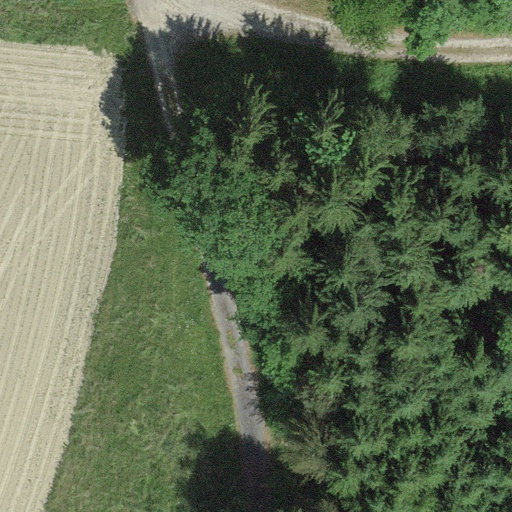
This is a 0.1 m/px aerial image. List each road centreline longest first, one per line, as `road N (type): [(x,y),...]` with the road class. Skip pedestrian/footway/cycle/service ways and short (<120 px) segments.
road 1 (track): [(147,0),(166,46),(250,395)]
road 2 (track): [(234,0),(348,36),(483,53),(511,49)]
